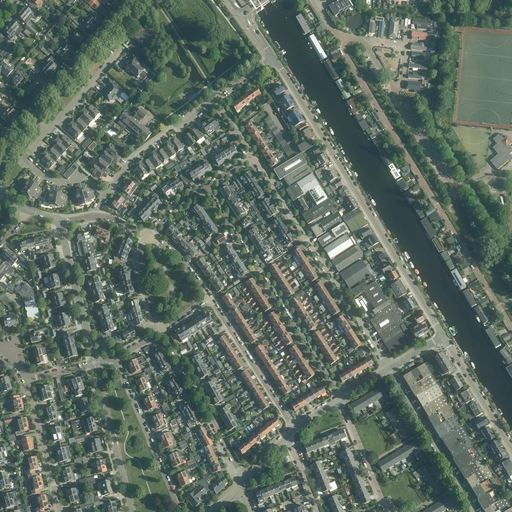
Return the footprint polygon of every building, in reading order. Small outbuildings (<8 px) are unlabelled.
[(42,6),(35,0),(32,0),(32,1),(33,2),(30,5),(37,11),(42,6)] [(83,0),(96,10),(100,6),(95,1),(96,0),(83,0)] [(348,9),(343,1),(344,1),(342,0),(341,0),(339,1),(338,2),(339,4),(343,11),(344,12),(348,9)] [(353,6),(349,0),(342,0),(344,1),(343,1),(348,9),(353,6)] [(343,11),(339,4),(338,2),(335,4),(334,3),(333,4),(334,6),(339,14),(343,11)] [(339,14),(334,6),(333,4),(329,7),(329,8),(334,17),(335,16),(334,16),(339,14)] [(91,14),(88,18),(87,17),(85,19),(95,28),(99,23),(97,21),(98,20),(96,18),(97,16),(87,6),(85,8),(91,14)] [(25,7),(21,11),(29,18),(31,16),(32,16),(33,14),(25,7)] [(29,18),(21,11),(17,16),(27,24),(31,20),(29,18)] [(300,15),(296,17),(305,34),(310,32),(300,15)] [(67,19),(72,23),(69,25),(70,26),(75,30),(79,25),(75,21),(70,16),(67,19)] [(95,28),(85,19),(83,21),(83,22),(80,26),(85,30),(86,29),(90,33),(95,28)] [(397,38),(399,20),(391,19),(389,37),(397,38)] [(417,29),(427,29),(427,26),(431,26),(432,21),(413,20),(413,24),(418,25),(417,29)] [(12,22),(8,27),(16,34),(18,31),(20,29),(12,22)] [(136,33),(132,38),(135,41),(136,41),(146,50),(159,36),(158,35),(144,23),(136,32),(136,33)] [(35,37),(38,33),(28,25),(24,28),(35,37)] [(322,35),(327,32),(321,25),(317,28),(322,35)] [(16,34),(8,27),(4,31),(9,36),(7,38),(11,42),(15,38),(14,37),(13,36),(16,34)] [(73,45),(66,39),(67,39),(62,34),(59,31),(56,35),(59,38),(60,37),(64,41),(59,47),(61,49),(69,56),(74,51),(71,48),(73,45)] [(76,32),(73,35),(71,38),(75,42),(74,44),(77,46),(79,44),(84,40),(76,32)] [(313,35),(310,37),(312,39),(310,40),(322,60),(326,58),(313,35)] [(45,45),(42,47),(43,45),(41,42),(39,44),(41,46),(40,47),(41,50),(47,56),(50,54),(52,56),(54,53),(49,49),(45,45)] [(0,55),(2,58),(4,56),(7,59),(11,55),(8,52),(9,50),(6,47),(0,54),(0,55)] [(330,51),(335,60),(342,56),(338,47),(330,51)] [(65,61),(69,56),(61,49),(57,54),(65,61)] [(424,57),(427,57),(427,53),(412,52),(412,56),(416,56),(416,60),(424,60),(424,57)] [(135,76),(136,76),(136,77),(137,79),(140,76),(139,76),(143,72),(143,67),(141,65),(141,62),(134,56),(132,56),(129,60),(129,61),(130,62),(127,65),(128,65),(126,67),(126,70),(129,73),(130,71),(135,76)] [(53,62),(55,60),(52,57),(44,66),(45,66),(53,73),(57,69),(56,68),(57,66),(53,62)] [(328,60),(324,63),(334,80),(338,78),(328,60)] [(0,72),(0,73),(2,75),(9,66),(4,62),(0,67),(0,71),(0,72)] [(33,71),(37,75),(40,72),(36,68),(35,69),(31,65),(29,68),(33,71)] [(9,66),(2,75),(4,77),(5,76),(7,78),(13,70),(9,66)] [(49,78),(53,73),(45,66),(43,69),(41,71),(49,78)] [(24,78),(22,76),(20,74),(12,83),(17,87),(23,80),(24,78)] [(115,95),(119,91),(114,87),(114,84),(109,79),(106,82),(109,86),(103,93),(103,96),(110,101),(113,101),(116,97),(115,95)] [(350,97),(340,80),(336,82),(345,99),(350,97)] [(31,85),(29,87),(36,93),(41,88),(40,88),(40,87),(40,86),(39,85),(38,86),(37,85),(38,84),(36,81),(35,83),(32,86),(31,85)] [(420,90),(421,82),(407,81),(407,90),(420,90)] [(272,96),(275,101),(280,97),(279,95),(285,91),(283,88),(284,88),(282,85),(279,87),(280,87),(273,91),(275,95),(272,96)] [(36,93),(29,87),(27,89),(28,90),(26,93),(29,96),(29,97),(29,98),(30,99),(31,98),(32,99),(36,93)] [(256,88),(251,92),(257,99),(262,96),(261,94),(256,88)] [(257,99),(251,92),(246,95),(251,102),(256,98),(257,100),(257,99)] [(251,102),(246,95),(242,99),(246,105),(251,102)] [(282,100),(280,97),(275,101),(277,104),(279,102),(282,107),(291,101),(288,96),(282,100)] [(246,105),(242,99),(237,103),(241,109),(246,105)] [(358,112),(352,100),(347,102),(353,115),(358,112)] [(291,101),(282,107),(284,110),(282,112),(284,116),(290,113),(288,110),(294,107),(291,101)] [(241,109),(237,103),(232,106),(236,112),(241,109)] [(3,111),(12,119),(17,115),(6,105),(2,110),(3,111)] [(84,106),(82,109),(94,120),(100,114),(100,112),(93,107),(91,106),(88,110),(84,106)] [(94,120),(82,109),(80,111),(84,115),(80,119),(88,126),(94,120)] [(143,119),(147,115),(141,109),(137,113),(143,119)] [(8,124),(12,119),(3,111),(0,115),(0,116),(1,117),(8,124)] [(118,123),(125,129),(134,119),(126,111),(119,119),(121,120),(118,123)] [(291,115),(290,113),(284,116),(286,119),(289,117),(292,122),(300,117),(297,112),(291,115)] [(360,115),(356,118),(360,124),(359,125),(363,131),(368,127),(360,115)] [(300,117),(292,122),(294,126),(291,127),(293,132),(299,128),(298,126),(303,122),(300,117)] [(88,126),(80,119),(76,123),(73,119),(70,122),(82,133),(88,126)] [(134,119),(125,129),(134,137),(143,126),(134,119)] [(212,119),(207,123),(213,130),(216,128),(217,129),(219,127),(218,126),(219,126),(215,121),(213,122),(212,119)] [(82,133),(70,122),(68,124),(72,128),(68,131),(70,134),(75,139),(77,139),(82,133)] [(205,123),(202,125),(203,126),(202,127),(209,136),(214,132),(213,130),(207,123),(206,124),(205,123)] [(251,124),(249,125),(247,123),(244,125),(245,127),(249,133),(256,128),(259,126),(258,124),(255,126),(255,125),(253,126),(251,124)] [(151,134),(143,126),(134,137),(137,140),(140,137),(145,141),(151,134)] [(256,128),(249,133),(252,138),(258,134),(262,131),(261,129),(258,131),(256,128)] [(302,133),(305,137),(312,132),(310,128),(302,133)] [(375,138),(370,129),(366,131),(372,140),(375,138)] [(194,131),(189,134),(196,143),(202,139),(198,133),(197,134),(194,131)] [(312,132),(305,137),(302,139),(304,144),(298,147),(302,154),(314,147),(310,141),(309,143),(308,141),(315,137),(312,132)] [(196,143),(189,134),(184,138),(187,141),(186,142),(190,147),(196,143)] [(258,134),(252,138),(255,143),(266,136),(264,134),(261,136),(262,137),(261,139),(258,134)] [(509,155),(511,152),(511,148),(510,146),(511,143),(511,142),(507,136),(504,139),(502,137),(500,134),(493,140),(495,142),(495,143),(497,145),(493,148),(498,155),(490,161),(498,170),(510,160),(508,157),(510,156),(509,155)] [(58,136),(55,138),(68,150),(73,143),(73,142),(67,137),(65,136),(61,139),(58,136)] [(266,136),(255,143),(258,148),(266,143),(269,141),(268,139),(265,140),(263,138),(266,136)] [(68,150),(55,138),(53,141),(57,144),(53,148),(62,156),(68,150)] [(169,139),(167,140),(177,154),(184,148),(178,141),(176,139),(172,142),(169,139)] [(383,150),(377,139),(373,141),(379,153),(383,150)] [(177,154),(167,140),(164,142),(167,146),(163,149),(169,159),(177,154)] [(266,143),(258,148),(262,153),(269,148),(272,146),(271,144),(268,146),(266,143)] [(111,145),(106,152),(119,161),(121,159),(117,156),(120,152),(118,150),(111,145)] [(230,148),(227,149),(232,157),(237,154),(231,145),(229,146),(230,148)] [(315,157),(322,152),(319,147),(309,152),(311,155),(313,154),(315,157)] [(62,156),(53,148),(50,152),(46,149),(43,152),(56,163),(62,156)] [(269,148),(262,153),(265,158),(271,154),(275,151),(274,149),(271,151),(269,148)] [(169,159),(163,149),(158,153),(155,149),(153,151),(162,164),(169,159)] [(232,157),(227,149),(225,151),(224,149),(222,151),(227,160),(232,157)] [(162,164),(153,151),(150,153),(153,157),(148,160),(155,169),(162,164)] [(227,160),(222,151),(220,152),(221,153),(218,155),(223,163),(227,160)] [(56,163),(43,152),(41,154),(45,157),(42,161),(43,163),(49,169),(50,169),(56,163)] [(106,152),(100,159),(110,166),(113,161),(117,164),(119,161),(106,152)] [(380,156),(387,166),(390,163),(383,153),(380,156)] [(271,154),(265,158),(268,163),(278,156),(277,154),(273,157),(271,154)] [(301,154),(273,171),(280,181),(307,164),(301,154)] [(223,163),(218,155),(216,157),(215,155),(212,157),(218,166),(223,163)] [(314,163),(315,165),(326,158),(324,155),(316,159),(317,161),(314,163)] [(278,156),(268,163),(271,168),(277,164),(275,161),(277,160),(280,158),(278,156)] [(326,158),(315,165),(316,167),(320,165),(321,167),(329,162),(326,158)] [(100,159),(95,166),(108,176),(110,173),(106,170),(110,166),(100,159)] [(155,169),(148,160),(144,163),(141,159),(138,161),(148,174),(155,169)] [(148,174),(138,161),(136,163),(139,167),(135,170),(135,172),(141,180),(148,174)] [(204,164),(202,165),(207,173),(211,170),(206,161),(204,163),(204,164)] [(284,179),(290,189),(315,173),(313,174),(307,164),(284,179)] [(392,164),(388,167),(391,171),(390,172),(395,179),(400,176),(392,164)] [(199,166),(197,167),(202,176),(207,173),(202,165),(200,167),(199,166)] [(106,178),(108,176),(95,166),(90,172),(90,173),(97,179),(100,179),(103,175),(106,178)] [(196,170),(193,171),(198,179),(201,177),(202,176),(197,167),(195,168),(196,170)] [(196,181),(198,179),(193,171),(191,173),(190,171),(188,173),(193,181),(195,180),(196,181)] [(330,183),(337,178),(333,172),(326,176),(330,183)] [(243,180),(244,182),(252,177),(249,173),(243,176),(245,179),(243,180)] [(315,173),(290,189),(286,192),(293,202),(296,201),(301,197),(309,192),(312,197),(313,199),(315,202),(318,206),(328,199),(326,198),(327,198),(322,190),(324,189),(319,180),(317,176),(315,173)] [(185,185),(189,182),(184,174),(180,177),(185,185)] [(38,178),(34,177),(32,182),(28,183),(27,180),(24,180),(20,186),(20,188),(23,190),(21,192),(31,199),(33,197),(35,199),(37,199),(42,193),(41,189),(38,190),(37,186),(42,182),(39,179),(38,181),(36,180),(38,178)] [(129,181),(126,186),(134,192),(137,187),(139,189),(141,186),(137,183),(137,182),(135,180),(131,177),(129,181)] [(252,177),(244,182),(246,184),(247,183),(249,185),(255,182),(252,177)] [(177,179),(176,180),(172,182),(179,191),(181,190),(181,189),(183,187),(182,185),(183,184),(181,181),(179,182),(177,179)] [(400,179),(396,181),(402,190),(405,187),(400,179)] [(339,193),(340,195),(347,191),(345,187),(342,188),(342,187),(344,185),(341,180),(326,190),(329,195),(333,192),(335,196),(339,193)] [(172,182),(169,185),(167,186),(173,194),(175,193),(176,193),(179,191),(172,182)] [(225,185),(224,185),(224,186),(223,185),(222,186),(222,187),(221,188),(222,190),(220,191),(223,196),(231,191),(235,188),(237,186),(234,182),(232,184),(233,186),(232,187),(231,186),(229,188),(226,187),(225,185)] [(255,182),(249,185),(249,186),(247,187),(249,189),(251,188),(252,190),(258,186),(255,182)] [(84,190),(84,185),(80,185),(80,188),(79,188),(78,185),(75,188),(78,193),(76,197),(73,195),(71,198),(74,205),(75,206),(79,204),(80,207),(91,203),(91,201),(94,199),(95,198),(92,191),(89,189),(88,192),(84,190)] [(62,188),(58,187),(58,189),(57,189),(57,186),(53,187),(54,192),(51,195),(49,193),(46,194),(45,202),(46,203),(49,204),(49,206),(61,208),(61,205),(65,206),(66,205),(67,197),(65,195),(62,197),(60,194),(62,188)] [(134,192),(126,186),(122,191),(126,194),(124,196),(129,200),(132,202),(134,200),(130,197),(134,192)] [(167,186),(164,188),(163,187),(159,190),(163,196),(164,195),(166,197),(167,196),(168,198),(170,197),(174,195),(173,194),(167,186)] [(258,186),(252,190),(254,192),(252,194),(253,195),(261,190),(258,186)] [(261,190),(253,195),(254,197),(256,196),(258,199),(264,195),(261,190)] [(226,200),(234,195),(231,191),(223,196),(226,200)] [(347,191),(340,195),(342,197),(339,199),(341,203),(347,199),(346,197),(350,195),(347,191)] [(408,192),(404,195),(411,205),(415,202),(408,192)] [(155,194),(148,201),(150,203),(157,209),(159,207),(161,205),(159,203),(160,202),(157,199),(158,197),(155,194)] [(229,205),(237,199),(234,195),(226,200),(229,205)] [(118,196),(115,201),(123,207),(127,202),(129,200),(124,196),(122,199),(118,196)] [(301,197),(296,201),(297,203),(295,204),(298,209),(305,205),(301,197)] [(345,201),(349,207),(355,203),(351,197),(345,201)] [(239,204),(238,201),(237,199),(229,205),(232,209),(238,205),(239,204)] [(318,206),(302,216),(308,225),(334,208),(328,199),(318,206)] [(262,207),(264,209),(270,205),(267,200),(259,205),(261,208),(262,207)] [(123,207),(115,201),(111,206),(117,210),(120,207),(121,208),(123,207)] [(157,209),(150,203),(147,205),(146,205),(145,206),(152,213),(154,212),(155,212),(157,209)] [(355,203),(349,207),(352,212),(358,209),(355,203)] [(416,204),(413,206),(421,219),(424,217),(416,204)] [(199,205),(194,209),(193,208),(191,209),(192,210),(191,211),(193,213),(195,211),(198,216),(204,211),(201,207),(200,207),(199,205)] [(238,205),(232,209),(234,213),(242,208),(241,206),(239,208),(238,205)] [(270,205),(264,209),(262,210),(264,212),(265,211),(267,213),(273,209),(270,205)] [(305,205),(298,209),(301,214),(308,210),(308,209),(305,205)] [(133,206),(130,209),(126,213),(126,214),(129,216),(136,209),(133,206)] [(152,213),(145,206),(143,208),(144,209),(142,211),(149,218),(151,216),(150,215),(152,213)] [(245,213),(243,210),(242,208),(234,213),(237,218),(245,213)] [(149,218),(142,211),(140,209),(135,214),(139,217),(138,218),(141,222),(142,221),(144,222),(146,220),(147,221),(149,218)] [(273,209),(267,213),(268,216),(267,217),(268,219),(276,214),(273,209)] [(352,212),(344,217),(343,218),(346,223),(361,214),(358,209),(352,212)] [(320,224),(317,225),(311,229),(316,238),(325,232),(336,226),(341,222),(342,222),(337,213),(337,212),(336,210),(331,212),(333,215),(320,224)] [(204,211),(198,216),(196,218),(199,221),(201,220),(202,222),(209,217),(207,215),(206,215),(204,212),(204,211)] [(434,223),(441,219),(436,212),(429,215),(434,223)] [(361,214),(346,223),(353,234),(368,225),(361,214)] [(166,233),(170,237),(176,232),(177,230),(182,225),(184,224),(185,225),(188,223),(186,221),(187,221),(183,216),(178,221),(179,223),(174,229),(172,226),(170,228),(168,230),(166,233)] [(209,217),(202,222),(204,224),(202,226),(205,230),(207,228),(213,224),(213,223),(212,224),(210,220),(209,217)] [(244,229),(252,223),(249,218),(241,223),(242,226),(243,228),(244,228),(244,229)] [(273,227),(274,229),(282,224),(279,219),(273,223),(275,226),(273,227)] [(426,219),(421,222),(431,239),(436,236),(426,219)] [(322,247),(336,239),(347,232),(350,236),(352,235),(349,230),(348,231),(343,223),(342,224),(341,222),(336,226),(337,228),(331,231),(331,232),(318,240),(322,247)] [(213,224),(207,228),(210,233),(208,234),(209,236),(213,234),(213,235),(218,232),(217,231),(216,229),(217,229),(213,224)] [(282,224),(274,229),(275,231),(277,230),(279,232),(285,228),(282,224)] [(285,228),(279,232),(280,235),(279,236),(280,238),(282,237),(288,233),(288,232),(288,233),(285,228)] [(97,229),(97,232),(96,231),(92,231),(92,236),(94,237),(95,236),(98,237),(97,239),(101,240),(104,231),(97,229)] [(249,236),(248,236),(250,239),(259,233),(256,229),(248,234),(249,236)] [(363,229),(358,232),(357,232),(362,240),(371,234),(368,229),(364,231),(363,229)] [(174,242),(180,236),(181,235),(177,230),(176,232),(170,237),(174,242)] [(110,233),(104,231),(101,240),(102,238),(106,239),(105,242),(108,243),(110,237),(109,237),(110,233)] [(89,233),(83,234),(84,241),(92,240),(91,236),(90,237),(89,233)] [(259,233),(250,239),(252,241),(253,243),(262,237),(260,236),(259,233)] [(288,233),(282,237),(283,239),(281,240),(283,242),(291,237),(290,237),(291,237),(288,233)] [(82,257),(85,257),(88,256),(84,241),(83,234),(76,236),(78,243),(82,257)] [(216,240),(216,241),(212,243),(215,247),(219,245),(226,240),(223,235),(216,240)] [(330,260),(353,245),(346,235),(324,249),(330,260)] [(180,236),(174,242),(179,246),(184,241),(184,240),(183,238),(183,239),(180,236)] [(368,240),(369,242),(366,244),(365,243),(364,244),(365,244),(359,248),(363,253),(369,249),(372,247),(379,243),(374,236),(368,240)] [(47,237),(40,239),(42,246),(46,245),(47,246),(52,244),(51,239),(48,240),(47,237)] [(208,246),(212,243),(213,242),(210,237),(204,242),(208,246)] [(262,237),(253,243),(255,245),(254,245),(256,247),(262,243),(260,241),(264,238),(263,237),(262,238),(262,237)] [(291,237),(283,242),(284,244),(286,243),(287,246),(293,242),(291,237)] [(126,239),(123,238),(123,239),(122,242),(123,242),(122,246),(130,249),(131,249),(133,245),(132,245),(132,243),(130,242),(131,241),(126,239)] [(444,250),(437,238),(432,241),(439,253),(444,250)] [(40,239),(34,241),(35,247),(39,246),(40,247),(42,247),(42,246),(40,239)] [(34,241),(27,242),(29,250),(32,249),(31,248),(35,247),(34,241)] [(184,241),(179,246),(183,250),(188,245),(184,241)] [(28,250),(29,250),(27,242),(20,244),(21,248),(20,249),(21,251),(28,249),(28,250)] [(259,251),(267,246),(264,242),(262,243),(256,247),(257,250),(258,250),(259,251)] [(130,249),(122,246),(120,245),(119,247),(121,248),(120,251),(129,254),(130,251),(129,251),(130,249)] [(188,245),(183,250),(187,254),(192,249),(195,247),(193,245),(190,247),(188,245)] [(202,249),(207,255),(212,251),(206,245),(202,249)] [(228,245),(225,247),(225,246),(221,249),(223,253),(225,251),(227,254),(233,250),(231,247),(230,245),(229,246),(228,245)] [(267,246),(259,251),(260,253),(260,254),(261,256),(268,252),(266,249),(268,248),(267,246)] [(339,272),(361,258),(364,256),(362,253),(363,253),(359,248),(358,246),(332,262),(339,272)] [(93,254),(88,256),(85,257),(86,260),(84,261),(84,263),(83,263),(84,267),(95,264),(94,259),(103,257),(104,253),(107,254),(109,250),(105,249),(104,253),(101,252),(96,254),(93,254)] [(192,249),(187,254),(191,259),(197,254),(192,249)] [(292,253),(293,253),(291,254),(290,254),(287,257),(289,259),(292,257),(294,255),(296,258),(302,254),(299,249),(292,253)] [(129,254),(120,251),(117,250),(115,256),(114,261),(119,261),(120,259),(123,260),(124,259),(126,260),(127,257),(128,257),(129,254)] [(227,260),(235,254),(234,253),(235,252),(233,250),(227,254),(224,255),(227,260)] [(7,259),(11,263),(13,260),(15,262),(18,259),(19,260),(18,261),(28,269),(29,268),(28,267),(30,265),(26,262),(22,258),(16,253),(14,255),(12,253),(11,254),(8,252),(4,256),(7,259)] [(268,252),(261,256),(263,259),(265,260),(267,259),(270,263),(283,255),(281,252),(274,257),(272,253),(269,255),(268,252)] [(445,252),(441,255),(450,270),(455,267),(445,252)] [(461,252),(454,256),(458,265),(465,261),(461,252)] [(378,256),(379,258),(376,260),(377,263),(381,261),(382,263),(388,259),(384,253),(378,256)] [(235,254),(227,260),(228,261),(231,260),(232,262),(239,258),(237,256),(235,254)] [(302,254),(296,258),(299,263),(305,259),(302,254)] [(42,259),(44,264),(54,262),(53,258),(52,258),(52,256),(42,259)] [(239,258),(232,262),(234,265),(232,266),(233,268),(241,263),(240,261),(239,258)] [(196,264),(200,269),(207,264),(205,262),(204,262),(202,259),(196,264)] [(299,263),(297,264),(293,266),(295,269),(298,267),(300,265),(302,268),(308,264),(305,259),(299,263)] [(349,289),(371,275),(372,276),(372,278),(351,291),(355,298),(364,292),(375,310),(372,312),(374,315),(390,305),(388,301),(391,299),(388,294),(391,292),(388,288),(387,286),(384,287),(383,286),(378,278),(374,273),(366,260),(363,262),(361,260),(339,274),(349,289)] [(0,262),(0,261),(0,270),(2,273),(3,273),(6,270),(6,271),(7,269),(12,274),(15,271),(7,263),(5,266),(2,263),(0,262)] [(54,262),(44,264),(45,270),(55,268),(54,266),(55,265),(54,262)] [(383,266),(385,270),(384,271),(385,272),(386,272),(387,273),(394,268),(390,262),(383,266)] [(241,263),(233,268),(234,270),(236,269),(238,271),(244,267),(243,264),(242,265),(241,263)] [(95,264),(84,267),(85,271),(86,271),(87,273),(96,270),(95,264)] [(207,264),(200,269),(204,273),(209,269),(207,266),(208,265),(207,264)] [(268,269),(272,274),(278,269),(275,264),(268,269)] [(299,276),(311,268),(308,264),(302,268),(303,270),(298,274),(299,276)] [(125,267),(120,269),(117,270),(118,274),(119,273),(120,277),(130,274),(129,271),(128,271),(128,269),(125,269),(125,267)] [(244,267),(238,271),(239,274),(237,275),(239,278),(247,273),(245,270),(246,270),(244,267)] [(308,277),(314,273),(311,268),(299,276),(301,279),(307,275),(308,277)] [(209,269),(204,273),(207,278),(213,274),(209,269)] [(278,269),(272,274),(275,279),(281,274),(278,269)] [(456,270),(451,273),(461,290),(466,287),(456,270)] [(88,282),(89,286),(101,283),(100,280),(102,279),(101,277),(107,275),(106,272),(100,273),(101,276),(99,276),(99,277),(97,278),(88,280),(89,282),(88,282)] [(388,276),(390,279),(388,280),(389,282),(391,281),(391,282),(398,278),(395,272),(388,276)] [(308,277),(310,280),(311,282),(318,278),(314,273),(308,277)] [(130,274),(120,277),(119,277),(120,280),(121,279),(122,283),(131,280),(131,277),(130,277),(129,275),(130,274)] [(213,274),(207,278),(211,283),(217,279),(213,274)] [(281,274),(275,279),(278,283),(285,279),(281,274)] [(47,278),(48,284),(59,281),(58,278),(57,278),(57,275),(47,278)] [(217,279),(211,283),(214,288),(220,284),(217,279)] [(246,283),(249,288),(247,289),(256,284),(253,279),(246,283)] [(285,279),(278,283),(281,288),(288,284),(285,279)] [(131,280),(122,283),(121,283),(121,285),(122,285),(123,288),(133,286),(132,283),(131,283),(131,280)] [(59,281),(48,284),(50,290),(60,287),(59,285),(60,285),(59,281)] [(474,291),(481,288),(478,281),(471,284),(474,291)] [(399,282),(394,284),(393,282),(387,286),(388,288),(391,287),(392,290),(391,291),(392,294),(403,288),(399,282)] [(101,283),(89,286),(90,286),(92,292),(102,288),(100,283),(101,283)] [(314,287),(317,292),(324,288),(320,283),(314,287)] [(22,293),(21,293),(11,285),(9,288),(8,288),(13,292),(15,290),(20,295),(23,298),(24,297),(25,299),(24,300),(23,301),(24,303),(35,300),(33,291),(25,284),(19,291),(22,293)] [(220,284),(214,288),(218,293),(224,288),(224,287),(223,285),(221,285),(220,284)] [(256,284),(247,289),(248,290),(250,289),(253,293),(259,289),(256,284)] [(288,284),(281,288),(284,293),(291,289),(288,284)] [(133,286),(123,288),(124,292),(123,292),(124,295),(127,294),(127,295),(132,294),(132,293),(134,292),(133,289),(134,289),(133,286)] [(102,288),(92,292),(94,297),(103,294),(102,288)] [(324,288),(317,292),(320,297),(327,292),(324,288)] [(403,288),(392,294),(393,295),(394,294),(396,298),(397,298),(398,299),(406,294),(403,288)] [(259,289),(253,293),(254,295),(252,297),(248,299),(250,301),(256,298),(262,294),(259,289)] [(291,289),(284,293),(288,298),(294,294),(291,289)] [(468,290),(463,293),(472,307),(476,305),(468,290)] [(327,292),(320,297),(324,301),(330,297),(327,292)] [(103,294),(94,297),(95,303),(105,300),(103,294)] [(262,294),(256,298),(257,300),(252,304),(253,306),(259,303),(265,299),(262,294)] [(52,297),(53,303),(64,300),(63,297),(62,297),(62,295),(52,297)] [(222,298),(225,304),(231,300),(228,295),(222,298)] [(330,297),(324,301),(327,306),(333,302),(330,297)] [(109,307),(115,305),(115,303),(121,301),(120,298),(114,300),(113,298),(107,300),(109,307)] [(290,302),(293,307),(300,303),(297,298),(290,302)] [(480,301),(483,308),(490,305),(487,298),(480,301)] [(265,299),(259,303),(262,308),(268,303),(265,299)] [(406,301),(405,301),(404,299),(399,302),(403,309),(406,307),(409,312),(415,308),(410,299),(406,301)] [(35,300),(24,303),(25,303),(26,308),(25,308),(28,318),(33,317),(34,319),(40,318),(37,305),(35,305),(34,301),(35,300)] [(64,300),(53,303),(55,309),(64,306),(64,304),(65,304),(64,300)] [(231,300),(225,304),(229,309),(234,305),(231,300)] [(327,306),(325,307),(321,310),(319,312),(320,314),(323,312),(328,309),(330,311),(336,307),(333,302),(327,306)] [(268,303),(262,308),(265,313),(272,308),(268,303)] [(300,303),(293,307),(297,312),(303,308),(300,303)] [(105,305),(99,307),(100,310),(98,310),(98,312),(97,313),(99,316),(100,316),(108,313),(106,308),(105,305)] [(234,305),(229,309),(232,314),(238,310),(234,305)] [(402,324),(391,307),(390,305),(374,315),(375,317),(370,321),(391,354),(413,340),(406,330),(403,332),(402,332),(398,326),(402,324)] [(330,311),(331,314),(333,316),(339,312),(336,307),(330,311)] [(479,307),(475,309),(484,324),(488,321),(479,307)] [(303,308),(297,312),(300,317),(306,313),(303,308)] [(238,310),(232,314),(235,319),(241,315),(239,312),(240,311),(239,309),(238,310)] [(108,313),(100,316),(101,322),(110,319),(108,313)] [(203,316),(202,317),(207,325),(210,330),(212,329),(209,324),(212,322),(210,319),(210,318),(210,317),(208,314),(207,314),(206,314),(206,313),(203,315),(203,316)] [(268,317),(271,322),(277,318),(274,313),(268,317)] [(306,313),(300,317),(303,322),(309,318),(306,313)] [(409,313),(402,318),(405,322),(406,324),(408,322),(406,320),(411,317),(409,313)] [(66,314),(57,317),(57,315),(54,316),(55,320),(57,319),(58,322),(69,320),(68,316),(67,316),(66,314)] [(13,315),(10,316),(12,326),(19,324),(17,318),(14,318),(13,315)] [(241,315),(235,319),(238,324),(244,320),(241,315)] [(418,325),(425,320),(421,315),(414,319),(418,325)] [(12,326),(10,316),(6,317),(7,320),(4,320),(5,327),(8,326),(8,327),(12,327),(12,326)] [(342,316),(336,320),(334,322),(330,324),(332,327),(335,324),(337,323),(339,325),(345,321),(342,316)] [(207,325),(202,317),(197,320),(202,328),(204,331),(206,330),(204,327),(207,325)] [(142,318),(135,320),(137,327),(135,327),(138,333),(144,330),(142,325),(143,324),(142,318)] [(277,318),(271,322),(274,327),(281,322),(277,318)] [(309,318),(303,322),(306,327),(318,319),(312,322),(309,318)] [(112,325),(110,319),(101,322),(103,327),(112,325)] [(318,319),(306,327),(309,332),(316,328),(314,325),(319,321),(318,319)] [(69,320),(58,322),(59,326),(56,326),(57,330),(60,329),(60,328),(69,326),(69,324),(70,323),(69,320)] [(202,328),(197,320),(192,324),(197,332),(199,331),(199,330),(202,328)] [(244,320),(238,324),(242,329),(247,325),(244,320)] [(345,321),(339,325),(341,328),(339,329),(335,331),(336,334),(348,326),(345,321)] [(281,322),(274,327),(277,331),(284,327),(281,322)] [(197,332),(192,324),(187,327),(192,336),(192,335),(195,332),(195,334),(197,332)] [(420,324),(410,330),(416,339),(428,332),(424,325),(422,327),(420,324)] [(113,330),(112,325),(103,327),(105,333),(113,330)] [(247,325),(242,329),(245,334),(251,330),(247,325)] [(348,326),(336,334),(338,336),(342,334),(344,333),(345,335),(352,331),(348,326)] [(502,345),(492,326),(487,328),(498,347),(502,345)] [(135,327),(131,330),(127,332),(130,338),(136,335),(135,335),(138,333),(135,327)] [(192,336),(187,327),(181,330),(186,338),(189,336),(190,337),(192,336)] [(284,327),(277,331),(280,336),(287,332),(284,327)] [(39,333),(44,332),(47,331),(46,328),(37,330),(38,335),(30,337),(32,344),(40,342),(39,338),(41,337),(40,334),(39,333)] [(186,338),(181,330),(180,331),(179,330),(176,332),(177,333),(176,334),(177,334),(175,335),(178,338),(179,338),(181,341),(184,339),(185,340),(187,339),(186,338)] [(251,330),(245,334),(248,339),(254,335),(251,330)] [(254,335),(248,339),(251,344),(257,341),(255,338),(257,337),(256,335),(261,332),(260,330),(255,333),(255,334),(254,335)] [(352,331),(345,335),(348,340),(355,336),(352,331)] [(125,341),(130,338),(127,332),(121,335),(125,341)] [(287,332),(280,336),(282,339),(276,343),(274,345),(275,347),(278,345),(283,341),(290,337),(287,332)] [(312,336),(315,341),(322,337),(318,332),(312,336)] [(503,336),(509,347),(511,345),(511,337),(511,338),(508,333),(503,336)] [(355,336),(348,340),(351,345),(358,341),(355,336)] [(218,340),(221,346),(227,342),(224,337),(218,340)] [(290,337),(283,341),(287,346),(293,342),(290,337)] [(322,337),(315,341),(318,346),(325,342),(322,337)] [(201,352),(207,349),(205,346),(210,343),(208,340),(198,346),(201,352)] [(187,352),(193,349),(188,341),(186,342),(188,344),(184,347),(187,352)] [(358,341),(351,345),(353,347),(347,351),(349,354),(353,351),(361,346),(358,341)] [(227,342),(221,346),(225,351),(230,347),(227,342)] [(325,342),(318,346),(321,351),(328,347),(325,342)] [(255,350),(258,355),(264,351),(261,346),(255,350)] [(296,346),(291,349),(290,348),(287,350),(288,351),(289,350),(292,355),(299,351),(296,346)] [(230,347),(225,351),(226,353),(224,354),(225,356),(220,359),(222,361),(227,358),(226,357),(228,356),(234,352),(230,347)] [(328,347),(321,351),(324,356),(331,351),(328,347)] [(34,351),(35,358),(43,356),(47,355),(46,348),(34,351)] [(511,360),(511,359),(504,349),(500,352),(508,363),(511,360)] [(76,350),(67,353),(68,358),(73,357),(73,359),(78,358),(77,356),(78,356),(77,353),(76,353),(76,350)] [(153,354),(154,356),(151,358),(152,360),(156,359),(162,355),(160,350),(153,354)] [(264,351),(258,355),(261,360),(267,356),(265,354),(267,352),(266,350),(264,351)] [(299,351),(292,355),(294,358),(289,362),(290,364),(296,360),(302,356),(299,351)] [(331,351),(324,356),(327,361),(334,356),(331,351)] [(200,352),(194,356),(195,358),(190,361),(193,366),(201,361),(199,359),(202,357),(200,352)] [(234,352),(228,356),(231,361),(237,357),(234,352)] [(442,353),(431,360),(436,369),(447,362),(442,353)] [(162,355),(156,359),(157,362),(156,363),(157,364),(165,360),(162,355)] [(43,356),(35,358),(37,365),(41,364),(41,365),(45,364),(43,356)] [(267,356),(261,360),(265,365),(270,361),(267,356)] [(302,356),(296,360),(297,363),(295,364),(292,366),(293,369),(299,365),(305,361),(302,356)] [(334,356),(327,361),(331,366),(337,361),(334,356)] [(144,357),(136,360),(128,363),(130,369),(138,365),(146,362),(144,357)] [(237,357),(231,361),(233,363),(231,364),(232,366),(227,369),(228,371),(233,368),(233,367),(234,366),(240,362),(237,357)] [(370,359),(364,362),(368,368),(373,365),(370,359)] [(165,360),(157,364),(158,366),(159,365),(161,368),(168,364),(165,360)] [(201,361),(193,366),(195,370),(205,365),(203,363),(202,364),(201,361)] [(270,361),(265,365),(268,370),(273,366),(270,361)] [(305,361),(299,365),(300,368),(295,371),(296,374),(302,370),(308,366),(305,361)] [(364,362),(361,364),(360,361),(358,363),(359,365),(363,371),(368,368),(364,362)] [(240,362),(234,366),(238,371),(243,367),(240,362)] [(447,362),(436,369),(441,377),(452,370),(447,362)] [(349,371),(346,373),(345,370),(343,371),(341,366),(342,366),(340,363),(338,364),(347,380),(352,377),(349,371)] [(168,364),(161,368),(159,369),(160,371),(162,370),(164,373),(170,369),(168,364)] [(342,383),(347,380),(338,364),(338,365),(339,367),(338,368),(341,373),(343,372),(344,374),(339,377),(342,383)] [(424,364),(403,377),(409,388),(430,375),(424,364)] [(138,365),(130,369),(133,375),(141,371),(138,365)] [(205,365),(195,370),(198,375),(206,371),(204,368),(206,368),(205,365)] [(359,365),(356,367),(355,366),(354,367),(354,368),(358,374),(363,371),(359,365)] [(273,366),(268,370),(271,375),(279,370),(277,371),(273,366)] [(308,366),(302,370),(305,375),(311,371),(308,366)] [(358,374),(354,368),(351,370),(349,368),(347,369),(349,371),(352,377),(358,374)] [(152,373),(154,372),(153,369),(151,370),(145,373),(147,378),(153,375),(152,373)] [(279,370),(271,375),(274,380),(280,376),(278,374),(280,372),(279,370)] [(206,371),(198,375),(201,380),(210,375),(209,373),(207,373),(206,371)] [(246,372),(244,373),(242,371),(238,374),(239,376),(241,375),(242,378),(240,379),(241,382),(240,383),(239,382),(236,383),(237,386),(243,382),(242,381),(244,380),(250,377),(246,372)] [(311,371),(305,375),(308,380),(315,376),(311,371)] [(5,379),(4,375),(0,377),(0,380),(2,386),(10,384),(8,378),(5,379)] [(430,375),(409,388),(415,398),(416,397),(437,385),(430,375)] [(167,380),(169,383),(166,384),(168,386),(170,385),(177,381),(174,376),(167,380)] [(280,376),(274,380),(277,385),(283,382),(280,376)] [(146,377),(144,378),(136,382),(138,387),(147,384),(148,383),(146,377)] [(250,377),(244,380),(247,385),(253,382),(250,377)] [(452,385),(453,387),(460,382),(457,377),(447,383),(449,387),(452,385)] [(71,381),(72,387),(82,384),(80,378),(71,381)] [(286,380),(283,382),(277,385),(281,390),(286,387),(285,384),(286,383),(287,382),(286,380)] [(295,385),(297,389),(300,388),(299,386),(297,384),(295,380),(293,382),(293,381),(287,384),(290,388),(295,385)] [(177,381),(170,385),(172,388),(169,389),(170,391),(171,390),(171,391),(180,386),(177,381)] [(204,387),(207,391),(215,387),(217,386),(215,381),(204,387)] [(253,382),(247,385),(249,388),(247,390),(248,390),(243,394),(243,395),(241,396),(242,397),(244,396),(249,392),(250,390),(256,387),(253,382)] [(460,382),(453,387),(456,392),(463,388),(460,382)] [(10,384),(2,386),(0,386),(0,388),(0,389),(2,389),(3,392),(12,390),(10,384)] [(82,384),(72,387),(76,397),(76,398),(82,396),(80,391),(84,390),(82,384)] [(147,384),(138,387),(141,393),(149,389),(147,384)] [(40,388),(42,395),(51,392),(54,392),(52,385),(40,388)] [(437,385),(416,397),(422,408),(443,395),(437,385)] [(180,386),(171,391),(172,393),(174,392),(175,395),(182,391),(180,386)] [(215,387),(207,391),(210,396),(219,391),(220,390),(219,388),(216,390),(215,387)] [(256,387),(250,390),(253,395),(259,392),(256,387)] [(286,387),(281,390),(284,395),(290,392),(286,387)] [(322,387),(317,391),(320,396),(326,393),(322,387)] [(381,387),(375,391),(380,399),(386,395),(381,387)] [(182,391),(175,395),(174,395),(175,397),(176,396),(178,399),(185,396),(182,391)] [(219,391),(210,396),(212,401),(220,396),(219,394),(220,393),(219,391)] [(317,391),(312,394),(315,399),(320,396),(317,391)] [(380,399),(375,391),(369,394),(374,402),(380,399)] [(51,392),(42,395),(43,402),(52,399),(53,399),(51,392)] [(259,392),(253,395),(257,400),(255,401),(254,400),(249,404),(250,405),(262,397),(259,392)] [(463,392),(454,397),(451,399),(452,402),(457,399),(459,403),(471,396),(469,392),(464,394),(463,392)] [(312,394),(307,397),(310,402),(315,399),(312,394)] [(374,402),(369,394),(363,398),(367,406),(374,402)] [(443,395),(422,408),(428,418),(449,406),(443,395)] [(76,398),(76,397),(70,399),(71,403),(74,402),(74,403),(77,403),(79,408),(90,405),(89,401),(88,402),(87,400),(84,401),(82,396),(76,398)] [(220,396),(212,401),(215,405),(224,400),(223,398),(221,399),(220,396)] [(471,396),(459,403),(461,405),(457,408),(458,410),(464,407),(468,404),(467,403),(474,400),(471,396)] [(144,400),(146,406),(155,402),(152,397),(144,400)] [(262,397),(250,405),(251,406),(257,401),(260,406),(266,402),(262,397)] [(307,397),(302,400),(305,405),(310,402),(307,397)] [(367,406),(363,398),(356,402),(361,410),(367,406)] [(13,407),(13,408),(22,406),(22,405),(21,399),(12,402),(14,407),(13,407)] [(302,400),(296,403),(300,409),(305,405),(302,400)] [(155,402),(146,406),(149,411),(157,408),(155,402)] [(266,402),(260,406),(263,411),(269,407),(266,402)] [(361,410),(356,402),(350,405),(355,414),(361,410)] [(468,406),(470,408),(467,410),(470,414),(471,413),(472,414),(480,410),(475,402),(468,406)] [(185,411),(192,407),(189,403),(182,406),(184,409),(182,410),(183,412),(185,411)] [(294,412),(300,409),(296,403),(291,406),(294,412)] [(91,408),(90,405),(79,408),(80,411),(78,412),(80,417),(84,416),(83,413),(85,413),(87,413),(86,412),(91,411),(90,409),(91,408)] [(225,409),(224,409),(224,410),(219,413),(221,417),(229,413),(231,412),(230,409),(231,409),(229,405),(224,408),(225,409)] [(22,406),(13,408),(14,414),(23,412),(22,406)] [(449,406),(428,418),(427,418),(433,429),(455,416),(449,406)] [(46,409),(47,416),(56,413),(57,412),(56,410),(55,410),(55,407),(46,409)] [(192,407),(185,411),(186,414),(185,415),(186,417),(194,412),(192,407)] [(386,413),(390,420),(398,415),(394,408),(386,413)] [(480,410),(472,414),(467,417),(470,422),(477,419),(476,418),(482,414),(480,410)] [(194,412),(186,417),(187,419),(188,418),(190,421),(197,417),(194,412)] [(56,413),(47,416),(49,422),(58,420),(58,419),(58,418),(58,416),(57,416),(56,413)] [(152,417),(153,418),(152,418),(154,424),(162,420),(161,417),(162,417),(160,413),(152,417)] [(229,413),(221,417),(224,422),(233,417),(232,415),(231,416),(229,413)] [(398,415),(390,420),(394,427),(402,422),(398,415)] [(455,416),(433,429),(440,439),(440,438),(461,426),(455,416)] [(197,417),(190,421),(189,422),(190,424),(191,423),(193,426),(200,422),(197,417)] [(233,417),(224,422),(227,427),(234,422),(233,420),(234,419),(233,417)] [(94,418),(86,420),(83,421),(85,428),(84,428),(85,428),(95,425),(94,418)] [(478,422),(476,419),(470,423),(472,425),(474,424),(478,430),(488,424),(486,422),(487,421),(485,418),(484,418),(478,422)] [(165,419),(162,420),(154,424),(157,430),(168,425),(165,419)] [(275,420),(271,423),(275,429),(279,425),(275,420)] [(249,421),(248,422),(239,427),(241,429),(251,424),(249,421)] [(234,422),(227,427),(229,432),(238,427),(237,424),(236,425),(234,422)] [(402,422),(394,427),(398,433),(406,428),(402,422)] [(271,423),(266,427),(270,432),(275,429),(271,423)] [(266,427),(263,430),(261,428),(257,424),(255,425),(259,430),(260,429),(261,431),(265,436),(270,432),(266,427)] [(27,425),(19,427),(18,427),(19,433),(28,431),(27,425)] [(95,425),(85,428),(86,434),(89,434),(97,432),(95,425)] [(250,437),(252,439),(256,444),(261,440),(257,435),(255,433),(251,436),(248,432),(249,431),(248,429),(249,428),(250,430),(251,429),(249,426),(245,429),(247,432),(245,433),(249,438),(250,437)] [(461,426),(440,438),(447,449),(467,436),(461,426)] [(51,430),(52,436),(62,434),(61,434),(62,433),(62,431),(61,431),(60,428),(51,430)] [(406,428),(398,433),(402,440),(410,435),(406,428)] [(481,432),(484,437),(491,433),(488,428),(481,432)] [(198,439),(207,434),(204,429),(195,434),(198,439)] [(339,430),(336,431),(340,440),(346,438),(343,430),(339,431),(339,430)] [(261,431),(257,435),(261,440),(265,436),(261,431)] [(340,440),(336,431),(337,432),(334,434),(333,432),(331,433),(331,435),(335,442),(340,440)] [(160,437),(163,443),(171,440),(170,437),(171,436),(170,433),(160,437)] [(491,433),(484,437),(487,443),(495,438),(491,433)] [(62,434),(52,436),(54,443),(63,440),(64,439),(63,437),(62,436),(62,434)] [(201,444),(210,440),(207,434),(198,439),(201,444)] [(335,442),(331,435),(328,436),(328,434),(325,435),(329,445),(335,442)] [(329,445),(325,435),(326,437),(323,438),(322,437),(320,438),(323,447),(329,445)] [(453,459),(474,447),(467,436),(447,449),(453,459)] [(323,447),(320,438),(320,439),(317,440),(317,439),(314,440),(318,449),(323,447)] [(252,439),(247,442),(251,448),(256,444),(252,439)] [(90,442),(91,448),(101,446),(99,440),(90,442)] [(171,440),(163,443),(165,449),(175,445),(174,442),(172,443),(171,440)] [(213,445),(210,440),(201,444),(204,449),(210,446),(213,445)] [(318,449),(314,440),(315,441),(311,443),(311,441),(309,442),(312,451),(318,449)] [(489,446),(492,451),(500,447),(496,441),(489,446)] [(247,442),(243,446),(247,451),(251,448),(247,442)] [(312,451),(309,442),(308,442),(309,444),(306,445),(305,443),(303,444),(307,454),(312,451)] [(414,442),(408,446),(413,454),(419,450),(414,442)] [(101,446),(91,448),(89,449),(90,455),(102,452),(101,446)] [(213,452),(210,446),(204,449),(203,450),(204,453),(202,454),(203,456),(204,456),(213,452)] [(243,446),(238,450),(242,455),(247,451),(243,446)] [(413,454),(408,446),(402,449),(407,457),(413,454)] [(474,447),(453,459),(452,459),(458,470),(480,457),(474,447)] [(500,447),(492,451),(495,457),(503,452),(500,447)] [(56,451),(58,457),(70,454),(70,453),(67,454),(67,453),(67,451),(66,451),(65,449),(66,449),(66,448),(56,451)] [(349,449),(341,453),(343,458),(353,455),(352,452),(350,453),(349,449)] [(407,457),(402,449),(396,453),(401,461),(407,457)] [(168,457),(171,463),(179,459),(178,456),(181,455),(179,452),(168,457)] [(215,457),(213,452),(204,456),(205,458),(206,458),(208,460),(209,460),(215,457)] [(503,452),(495,457),(499,462),(506,457),(503,452)] [(401,461),(396,453),(390,457),(394,465),(401,461)] [(70,454),(58,457),(59,463),(68,461),(68,460),(69,460),(68,457),(71,456),(70,454)] [(353,455),(343,458),(346,465),(354,462),(352,458),(354,457),(353,455)] [(215,457),(209,460),(208,461),(209,464),(205,465),(207,468),(210,466),(210,467),(218,463),(215,457)] [(394,465),(390,457),(383,460),(388,468),(394,465)] [(480,457),(458,470),(464,480),(465,479),(486,467),(480,457)] [(36,458),(27,460),(24,460),(26,466),(29,466),(37,464),(37,463),(36,458)] [(179,459),(171,463),(174,469),(183,465),(182,461),(180,462),(179,459)] [(501,465),(503,467),(499,469),(498,466),(493,468),(496,474),(504,469),(511,464),(511,463),(510,459),(501,465)] [(388,468),(383,460),(377,464),(382,472),(388,468)] [(95,463),(96,469),(106,467),(104,461),(95,463)] [(319,462),(311,465),(313,470),(321,467),(326,465),(325,463),(320,465),(319,462)] [(354,462),(346,465),(349,472),(358,468),(357,466),(356,467),(354,462)] [(218,463),(210,467),(211,468),(212,468),(213,468),(212,469),(213,471),(214,474),(221,470),(220,469),(220,468),(218,463)] [(37,464),(29,466),(26,466),(25,467),(26,472),(25,473),(26,477),(33,475),(32,471),(38,470),(37,464)] [(419,469),(424,476),(432,471),(428,464),(419,469)] [(511,464),(504,469),(506,472),(503,474),(504,475),(507,474),(511,470),(511,464)] [(61,471),(63,478),(72,475),(71,472),(75,469),(75,466),(69,468),(70,469),(61,471)] [(106,467),(96,469),(98,475),(107,473),(106,467)] [(321,467),(313,470),(316,476),(323,473),(327,471),(327,470),(325,471),(324,470),(323,471),(321,467)] [(486,467),(465,479),(472,490),(492,477),(486,467)] [(358,468),(349,472),(352,479),(359,476),(357,471),(359,470),(358,468)] [(185,473),(182,474),(182,473),(178,474),(178,476),(177,476),(179,482),(190,477),(187,470),(184,471),(185,473)] [(432,471),(424,476),(428,482),(436,478),(432,471)] [(323,473),(316,476),(318,482),(326,478),(327,478),(326,476),(325,476),(323,473)] [(41,477),(34,479),(33,475),(26,477),(27,480),(28,480),(29,486),(33,485),(41,483),(42,483),(41,477)] [(72,475),(63,478),(64,484),(74,481),(73,481),(74,480),(74,478),(73,478),(72,475)] [(359,476),(352,479),(354,486),(364,482),(363,480),(361,480),(359,476)] [(94,477),(86,479),(79,481),(81,487),(87,485),(87,482),(94,481),(94,477)] [(190,477),(179,482),(182,488),(190,484),(192,483),(190,477)] [(290,477),(287,478),(291,488),(297,485),(294,477),(290,479),(290,477)] [(492,477),(472,490),(478,500),(498,488),(492,477)] [(224,485),(227,483),(223,478),(211,488),(216,494),(225,487),(224,485)] [(291,488),(287,478),(288,480),(285,481),(284,480),(282,481),(286,490),(291,488)] [(326,478),(318,482),(320,487),(328,484),(332,483),(331,480),(327,482),(326,478)] [(436,478),(428,482),(431,489),(440,484),(436,478)] [(11,479),(8,480),(0,482),(0,487),(0,489),(1,490),(5,489),(10,487),(9,486),(11,486),(10,483),(12,483),(11,479)] [(193,487),(196,486),(205,482),(203,479),(192,484),(193,487)] [(110,481),(101,483),(100,483),(102,490),(103,490),(111,487),(111,486),(111,483),(110,483),(110,481)] [(286,490),(282,481),(282,482),(279,484),(278,482),(276,483),(280,492),(286,490)] [(206,493),(209,490),(207,486),(205,482),(196,486),(198,489),(186,499),(194,508),(201,502),(199,499),(206,493)] [(364,482),(354,486),(357,492),(365,489),(363,485),(365,484),(364,482)] [(41,483),(33,485),(34,491),(31,492),(32,495),(40,492),(40,490),(43,489),(41,483)] [(280,492),(276,483),(277,484),(274,486),(273,484),(271,485),(271,487),(275,494),(280,492)] [(328,484),(320,487),(322,493),(332,489),(331,487),(329,487),(328,484)] [(440,484),(431,489),(436,496),(444,491),(440,484)] [(275,494),(271,487),(268,488),(267,486),(265,487),(269,497),(275,494)] [(103,490),(102,490),(100,490),(102,497),(104,496),(105,496),(109,495),(110,495),(110,496),(114,495),(113,491),(112,492),(111,487),(103,490)] [(269,497),(265,487),(266,489),(262,490),(262,489),(260,490),(263,499),(269,497)] [(498,488),(478,500),(477,500),(483,511),(505,498),(498,488)] [(66,492),(68,498),(77,496),(78,495),(77,492),(76,492),(78,492),(78,489),(77,489),(66,492)] [(365,489),(357,492),(360,499),(369,495),(368,493),(367,494),(365,489)] [(263,499),(260,490),(259,490),(260,491),(257,493),(256,491),(254,492),(258,501),(263,499)] [(2,497),(4,503),(15,500),(13,500),(12,494),(2,497)] [(369,495),(360,499),(362,505),(370,502),(368,498),(370,498),(369,495)] [(77,496),(68,498),(70,505),(79,502),(79,501),(79,498),(78,498),(77,496)] [(294,500),(293,500),(294,503),(295,502),(296,505),(302,502),(300,496),(293,499),(294,500)] [(328,499),(330,505),(339,501),(338,499),(337,499),(336,496),(328,499)] [(268,508),(274,506),(270,497),(265,499),(268,508)] [(447,497),(441,501),(446,509),(452,506),(447,497)] [(92,503),(100,501),(99,498),(91,500),(91,499),(84,501),(86,508),(93,506),(92,503)] [(505,498),(483,511),(503,511),(511,508),(505,498)] [(15,500),(4,503),(6,509),(15,507),(14,503),(16,503),(15,500)] [(339,501),(330,505),(332,510),(341,507),(341,505),(339,505),(338,502),(339,501)] [(441,511),(446,509),(441,501),(435,505),(439,511),(441,511)] [(106,505),(108,511),(117,509),(115,502),(106,505)] [(46,503),(38,505),(36,505),(37,509),(35,510),(35,511),(43,511),(44,511),(43,509),(48,508),(46,503)]
